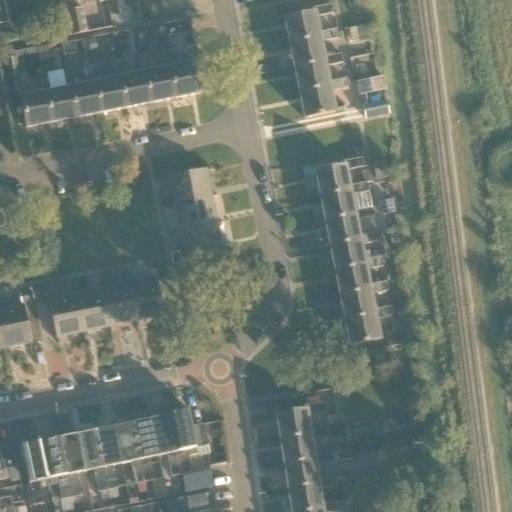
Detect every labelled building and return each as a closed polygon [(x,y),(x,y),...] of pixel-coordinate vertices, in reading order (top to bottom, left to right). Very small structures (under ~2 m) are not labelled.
[(318,38),(317,32),(314,17),(331,13),(329,4),(312,7),(313,13),(283,19),(288,44),(318,38)] [(87,33),(82,8),(65,12),(69,36),(87,33)] [(114,27),(134,23),(132,10),(112,14),(114,27)] [(335,29),(317,32),(318,38),(288,44),(293,69),(323,62),(322,57),(319,42),(337,38),(335,29)] [(89,83),(74,86),(69,87),(75,118),(100,113),(94,83),(99,82),(96,65),(91,66),(86,39),(81,40),(89,83)] [(70,51),(68,43),(60,44),(62,53),(70,51)] [(52,51),(51,45),(37,48),(38,54),(52,51)] [(189,65),(174,68),(168,69),(174,98),(199,93),(193,64),(198,63),(195,45),(186,46),(189,65)] [(163,70),(148,72),(143,74),(149,103),(174,98),(168,69),(174,68),(170,50),(160,52),(163,70)] [(323,62),(293,69),(298,93),(328,87),(327,81),(324,66),(342,63),(340,53),(322,57),(323,62)] [(119,78),(125,108),(149,103),(143,74),(148,72),(145,55),(136,56),(140,74),(124,77),(119,78)] [(19,78),(15,57),(4,59),(8,80),(19,78)] [(114,79),(99,82),(94,83),(100,113),(125,108),(119,78),(124,77),(120,59),(111,61),(114,79)] [(65,88),(49,91),(44,92),(50,123),(75,118),(69,87),(74,86),(71,69),(61,71),(65,88)] [(44,92),(49,91),(46,74),(36,76),(40,93),(19,98),(24,128),(50,123),(44,92)] [(357,96),(386,90),(383,77),(355,83),(357,96)] [(345,78),(327,81),(328,87),(298,93),(303,119),(343,110),(342,104),(332,106),(329,91),(347,88),(345,78)] [(385,102),(384,102),(361,107),(364,120),(388,114),(385,102)] [(314,171),(319,196),(349,190),(348,186),(345,170),(362,167),(360,158),(343,161),(344,165),(314,171)] [(383,160),(371,162),(374,180),(386,178),(383,160)] [(168,179),(174,205),(211,197),(206,171),(168,179)] [(353,214),(353,210),(349,194),(368,191),(366,182),(348,186),(349,190),(319,196),(323,220),(353,214)] [(211,197),(174,205),(179,232),(217,224),(211,197)] [(393,213),(391,201),(378,203),(381,215),(393,213)] [(323,220),(328,245),(359,239),(358,235),(355,219),(373,215),(371,207),(353,210),(353,214),(323,220)] [(217,224),(179,232),(185,258),(222,250),(217,224)] [(328,245),(333,271),(364,265),(363,261),(360,244),(378,240),(376,232),(358,235),(359,239),(328,245)] [(180,263),(178,253),(170,254),(172,264),(180,263)] [(369,289),(368,285),(365,269),(382,266),(381,257),(363,261),(364,265),(333,271),(338,295),(369,289)] [(156,262),(148,264),(150,272),(158,270),(156,263),(156,262)] [(101,283),(111,281),(109,272),(100,273),(101,283)] [(87,289),(85,280),(76,282),(78,291),(87,289)] [(155,280),(128,285),(136,322),(163,317),(155,280)] [(386,282),(368,285),(369,289),(338,295),(343,319),(373,313),(373,309),(369,294),(387,290),(386,282)] [(136,322),(128,285),(102,290),(109,328),(136,322)] [(83,333),(109,328),(102,290),(75,296),(83,333)] [(33,300),(31,291),(18,294),(20,303),(33,300)] [(56,338),(83,333),(75,296),(49,301),(56,338)] [(373,313),(343,319),(348,346),(379,340),(375,318),(393,315),(391,306),(373,309),(373,313)] [(0,311),(0,332),(3,349),(30,343),(22,307),(0,311)] [(402,345),(401,337),(387,340),(388,347),(402,345)] [(324,411),(323,403),(305,406),(305,410),(275,414),(279,439),(309,434),(308,429),(306,414),(324,411)] [(191,473),(187,457),(197,455),(196,450),(207,448),(202,424),(191,426),(188,408),(168,412),(181,475),(191,473)] [(181,475),(168,412),(149,416),(158,457),(166,456),(171,477),(181,475)] [(159,463),(158,457),(149,416),(131,420),(144,483),(153,481),(150,465),(159,463)] [(407,425),(406,417),(395,418),(396,427),(407,425)] [(134,485),(144,483),(131,420),(112,424),(121,465),(129,463),(134,485)] [(345,423),(326,426),(328,436),(329,441),(347,438),(345,423)] [(94,428),(107,491),(117,489),(112,467),(121,465),(112,424),(94,428)] [(326,426),(308,429),(309,434),(279,439),(283,465),(313,460),(312,454),(310,439),(328,436),(326,426)] [(94,428),(76,432),(85,473),(93,471),(100,501),(109,499),(107,491),(94,428)] [(85,473),(76,432),(57,436),(63,466),(70,499),(80,497),(75,475),(85,473)] [(60,501),(70,499),(63,466),(57,436),(39,440),(49,486),(57,484),(60,501)] [(40,488),(49,486),(39,440),(20,444),(29,485),(24,486),(28,508),(43,504),(40,488)] [(412,450),(422,449),(422,440),(411,441),(412,450)] [(0,471),(16,468),(11,445),(0,447),(0,457),(1,461),(0,461),(0,471)] [(351,460),(349,450),(337,452),(339,462),(351,460)] [(283,465),(287,490),(317,485),(316,480),(314,464),(332,461),(330,452),(312,454),(313,460),(283,465)] [(16,468),(0,471),(0,480),(9,479),(10,483),(19,481),(16,468)] [(211,472),(191,475),(193,489),(213,485),(211,472)] [(307,511),(321,510),(320,505),(318,488),(336,485),(334,477),(316,480),(317,485),(287,490),(289,511),(307,511)] [(166,498),(164,487),(155,489),(157,500),(166,498)] [(138,504),(135,493),(127,495),(129,506),(138,504)] [(206,506),(204,494),(185,498),(187,510),(206,506)] [(0,509),(11,507),(11,504),(9,498),(0,499),(0,509)] [(25,511),(23,501),(11,504),(11,507),(12,511),(25,511)] [(307,511),(330,511),(340,510),(338,502),(320,505),(321,510),(307,511)]
